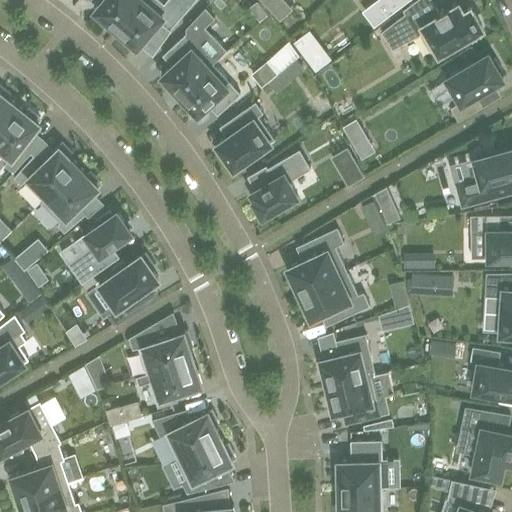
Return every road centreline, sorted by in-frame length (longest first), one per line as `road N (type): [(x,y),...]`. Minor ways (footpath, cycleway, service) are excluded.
road 1 (residential): [(278,442),(290,390),(286,358),(248,255),(182,147),(100,55),(27,0)]
road 2 (residential): [(278,442),(238,395),(199,287),(163,224),(119,163),(0,53)]
